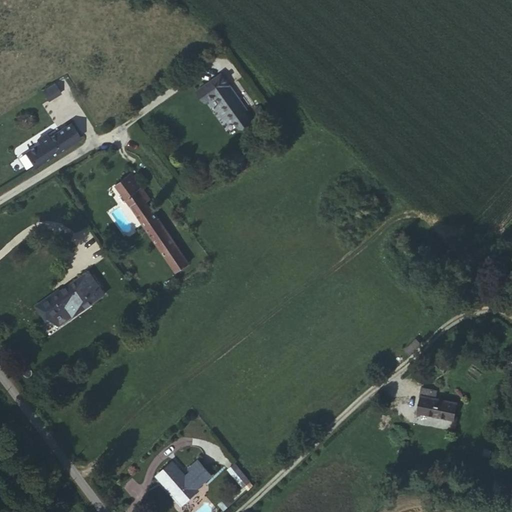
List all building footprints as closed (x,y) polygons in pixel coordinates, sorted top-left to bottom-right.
[(255,98),(227,63),(201,80),(210,92),(222,85),(245,116),(258,107),(253,100),(255,98)] [(65,89),(60,79),(48,86),(54,96),(65,89)] [(61,149),(86,134),(77,119),(55,132),(53,128),(44,133),(46,137),(29,148),(37,163),(61,149)] [(121,182),(182,270),(195,262),(150,197),(154,194),(138,171),(121,182)] [(96,268),(43,302),(52,315),(65,307),(72,318),(112,293),(96,268)] [(49,322),(52,327),(61,323),(58,317),(49,322)] [(413,410),(453,417),(455,402),(432,399),(433,390),(417,387),(413,410)] [(174,460),(158,473),(185,504),(200,491),(198,488),(213,475),(202,462),(187,475),(174,460)] [(230,469),(243,488),(251,482),(238,464),(230,469)] [(221,505),(226,510),(234,503),(229,498),(221,505)]
